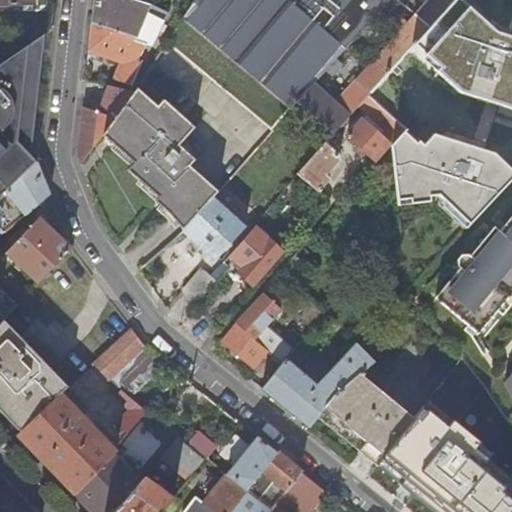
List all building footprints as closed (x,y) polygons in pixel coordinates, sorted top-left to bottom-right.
[(36,5),(36,0),(0,0),(0,5),(4,6),(4,14),(15,13),(15,5),(36,5)] [(95,0),(93,21),(136,39),(148,9),(127,0),(95,0)] [(351,12),(366,26),(389,0),(300,0),(295,6),(288,0),(195,0),(184,18),(289,106),(293,109),(298,104),(314,85),(346,49),(330,36),(351,12)] [(428,0),(408,23),(400,31),(345,92),(335,102),(314,85),(298,104),(333,136),(381,82),(442,14),(450,5),(454,0),(428,0)] [(165,16),(148,9),(136,39),(93,21),(90,51),(122,63),(116,79),(132,85),(142,61),(138,59),(144,47),(149,50),(158,29),(156,29),(157,26),(160,27),(165,16)] [(330,36),(346,49),(366,26),(351,12),(330,36)] [(393,25),(400,31),(408,23),(401,17),(393,25)] [(271,128),(289,106),(184,18),(178,26),(168,42),(271,128)] [(0,176),(10,188),(36,163),(30,157),(45,36),(10,59),(0,43),(0,176)] [(99,113),(85,109),(83,108),(79,154),(80,163),(80,164),(103,135),(135,93),(107,86),(102,103),(99,113)] [(179,145),(184,139),(196,125),(167,99),(159,107),(138,88),(135,93),(103,135),(134,162),(128,170),(159,198),(155,202),(170,215),(184,230),(212,199),(218,192),(190,166),(195,159),(185,150),(179,145)] [(99,113),(102,103),(92,99),(85,109),(99,113)] [(392,116),(387,121),(389,132),(396,139),(405,129),(392,116)] [(395,140),(387,133),(383,138),(362,119),(347,136),(376,163),(389,147),(395,140)] [(387,133),(395,140),(396,139),(389,132),(387,121),(381,127),(387,133)] [(190,145),(184,139),(179,145),(185,150),(190,145)] [(334,143),(331,139),(299,173),(319,191),(330,179),(326,175),(339,160),(339,154),(331,147),(334,143)] [(50,194),(37,162),(36,163),(10,188),(0,197),(0,228),(4,232),(25,215),(50,194)] [(0,197),(10,188),(0,176),(0,197)] [(226,212),(212,199),(184,230),(215,259),(244,228),(226,212)] [(456,274),(434,300),(476,337),(496,314),(511,294),(511,217),(500,233),(494,228),(470,258),(468,256),(461,257),(451,270),(456,274)] [(7,252),(38,282),(70,248),(38,218),(7,252)] [(242,274),(251,282),(282,249),(256,226),(231,254),(245,267),(240,273),(242,274)] [(181,288),(194,306),(215,281),(200,268),(184,286),(183,286),(181,288)] [(239,297),(251,282),(242,274),(230,289),(239,297)] [(0,322),(3,319),(17,305),(3,288),(0,290),(0,310),(1,311),(0,311),(0,322)] [(281,311),(263,292),(222,340),(253,367),(269,349),(256,337),(281,311)] [(511,294),(496,314),(501,318),(511,304),(511,294)] [(324,315),(312,303),(307,308),(311,312),(310,313),(318,321),(324,315)] [(0,322),(0,402),(25,430),(62,395),(70,388),(3,319),(0,322)] [(109,379),(110,378),(144,345),(132,329),(94,365),(109,379)] [(317,384),(286,359),(262,389),(308,426),(317,416),(340,388),(341,389),(359,373),(372,362),(355,344),(317,384)] [(129,395),(164,362),(144,345),(110,378),(129,395)] [(416,420),(359,373),(341,389),(340,388),(317,416),(382,463),(409,424),(416,420)] [(114,449),(62,395),(25,430),(22,433),(19,436),(75,495),(96,473),(96,472),(110,457),(116,451),(114,449)] [(115,423),(127,434),(147,410),(134,400),(115,423)] [(0,410),(22,433),(25,430),(0,402),(0,410)] [(423,412),(416,420),(382,463),(443,511),(511,511),(511,489),(511,488),(511,482),(472,450),(477,444),(453,425),(447,432),(423,412)] [(163,455),(190,478),(206,458),(178,436),(163,455)] [(258,437),(228,474),(248,490),(250,488),(263,471),(278,452),(258,437)] [(263,471),(275,481),(282,487),(279,491),(284,495),(302,472),(278,452),(263,471)] [(138,485),(110,457),(96,472),(96,473),(75,495),(91,511),(114,511),(124,502),(138,485)] [(263,471),(250,488),(262,497),(275,481),(263,471)] [(297,511),(310,496),(316,502),(325,491),(302,472),(284,495),(273,509),(277,511),(297,511)] [(230,511),(248,490),(228,474),(221,483),(213,492),(205,502),(202,503),(197,498),(185,511),(230,511)] [(162,511),(173,499),(144,478),(138,485),(124,502),(114,511),(162,511)] [(213,492),(221,483),(213,478),(207,487),(213,492)] [(276,511),(277,511),(273,509),(262,500),(258,497),(248,490),(230,511),(276,511)] [(310,496),(297,511),(307,511),(316,502),(310,496)]
